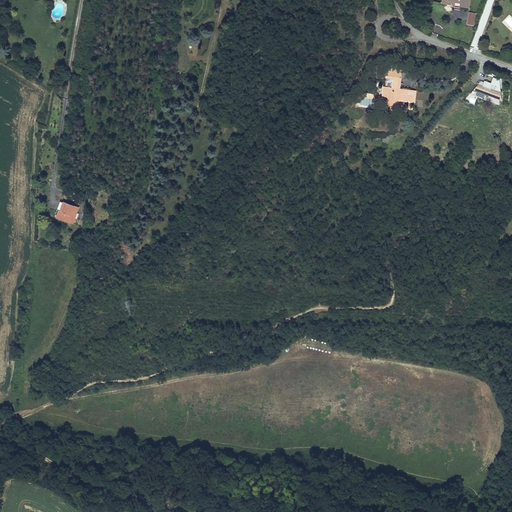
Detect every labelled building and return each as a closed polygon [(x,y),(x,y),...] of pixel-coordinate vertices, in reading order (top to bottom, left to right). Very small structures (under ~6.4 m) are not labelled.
[(475,26),(478,13),(471,12),(468,24),(475,26)] [(388,70),(387,82),(402,84),(403,72),(388,70)] [(501,100),(500,79),(493,77),(491,82),(486,81),(478,81),(475,91),(478,91),(476,95),(484,98),(485,94),(501,100)] [(401,89),(386,87),(385,87),(384,98),(389,99),(391,99),(391,106),(388,106),(388,110),(399,112),(400,102),(398,102),(398,99),(408,100),(407,103),(414,104),(415,90),(412,90),(412,89),(404,88),(404,89),(401,89)] [(475,96),(477,92),(473,90),(468,101),(474,104),(477,97),(475,96)] [(63,213),(61,221),(76,225),(80,210),(66,206),(64,214),(63,213)]
